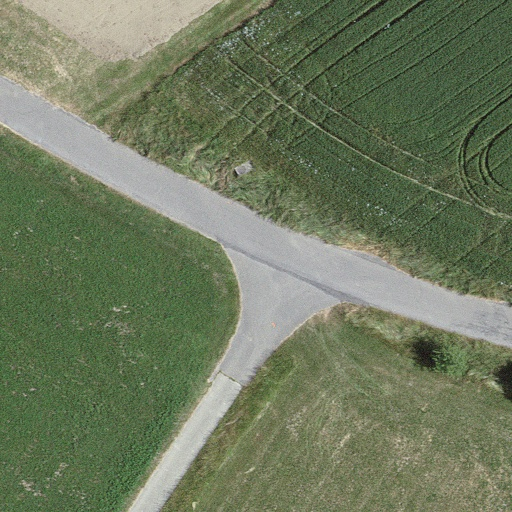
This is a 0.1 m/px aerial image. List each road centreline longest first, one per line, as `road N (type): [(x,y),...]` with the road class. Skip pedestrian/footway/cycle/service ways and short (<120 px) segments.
road 1 (track): [(511,327),(297,253),(0,96)]
road 2 (track): [(144,511),(236,374),(297,253)]
